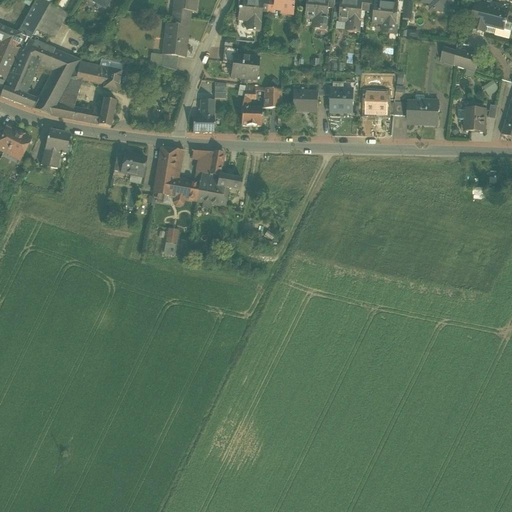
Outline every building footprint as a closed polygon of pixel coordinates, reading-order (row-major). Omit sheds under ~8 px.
[(31,39),(49,5),(50,4),(41,0),(36,0),(18,34),(31,39)] [(90,0),(104,8),(108,0),(90,0)] [(172,19),(188,21),(189,13),(194,13),(195,0),(176,0),(177,1),(174,1),(172,19)] [(240,0),(239,0),(235,42),(253,44),(255,33),(258,33),(260,13),(261,0),(252,0),(253,1),(240,0)] [(273,0),(273,8),(274,8),(281,9),(281,15),(294,16),(295,0),(273,0)] [(307,0),(306,18),(316,19),(315,31),(326,32),(328,9),(329,0),(307,0)] [(362,12),(362,0),(354,0),(354,2),(341,1),(339,21),(349,22),(348,33),(359,34),(362,12)] [(381,0),(376,0),(374,0),(374,13),(373,25),(384,26),(383,33),(396,34),(398,14),(399,6),(397,6),(380,5),(381,0)] [(449,0),(420,0),(420,4),(431,5),(430,13),(449,14),(449,0)] [(412,4),(405,3),(404,15),(403,21),(410,22),(412,4)] [(30,41),(43,47),(48,38),(52,41),(67,15),(49,5),(31,39),(30,41)] [(491,9),(476,5),(471,25),(474,25),(472,30),(509,40),(511,27),(511,24),(505,23),(508,13),(499,11),(500,9),(499,7),(494,5),(492,7),(491,9)] [(177,59),(184,60),(188,28),(187,28),(188,21),(172,19),(171,26),(166,26),(164,43),(167,43),(165,57),(177,59)] [(0,94),(19,50),(24,52),(30,41),(31,39),(18,34),(0,26),(0,94)] [(19,50),(0,94),(0,98),(50,117),(66,87),(79,63),(80,62),(43,47),(30,41),(24,52),(19,50)] [(458,50),(458,45),(457,45),(456,53),(454,68),(475,74),(480,57),(458,50)] [(233,57),(236,57),(237,51),(231,51),(223,50),(222,64),(231,65),(233,57)] [(454,68),(456,53),(443,51),(440,64),(454,68)] [(175,73),(177,59),(165,57),(163,57),(162,59),(151,58),(150,65),(175,73)] [(236,57),(233,57),(231,65),(230,79),(256,83),(259,60),(236,57)] [(103,90),(117,93),(122,65),(109,63),(107,70),(79,63),(66,87),(80,90),(83,82),(103,86),(103,90)] [(406,80),(394,79),(393,87),(398,88),(397,94),(404,95),(406,80)] [(483,89),(490,97),(500,90),(493,81),(483,89)] [(325,97),(326,85),(318,84),(317,94),(318,94),(318,97),(325,97)] [(331,93),(333,93),(333,85),(326,85),(325,97),(331,98),(331,93)] [(85,124),(87,112),(74,109),(80,90),(66,87),(50,117),(85,124)] [(225,89),(214,88),(214,100),(225,101),(225,89)] [(261,110),(247,109),(250,105),(250,101),(263,102),(263,110),(271,120),(280,111),(280,92),(246,88),(241,109),(240,127),(261,128),(261,110)] [(345,115),(352,115),(353,91),(344,91),(344,93),(333,93),(331,93),(331,98),(331,112),(345,113),(345,115)] [(318,94),(317,94),(292,93),(292,113),(317,114),(318,97),(318,94)] [(386,115),(387,115),(388,104),(388,96),(366,95),(366,116),(376,116),(376,114),(386,115)] [(87,112),(85,124),(110,129),(115,103),(103,100),(101,111),(93,109),(92,113),(87,112)] [(511,101),(502,136),(511,138),(511,101)] [(192,135),(213,135),(214,102),(200,102),(200,119),(192,119),(192,135)] [(431,105),(409,104),(408,118),(408,124),(422,124),(422,127),(437,127),(437,115),(440,113),(440,105),(438,103),(433,103),(431,105)] [(394,117),(395,105),(388,104),(387,115),(386,115),(386,117),(394,117)] [(488,119),(495,120),(497,108),(490,107),(488,119)] [(484,133),(485,112),(465,111),(458,111),(458,120),(459,122),(465,122),(465,132),(484,133)] [(23,136),(7,128),(4,133),(0,141),(0,151),(12,158),(14,154),(21,158),(29,142),(22,138),(23,136)] [(70,136),(49,131),(41,166),(57,170),(60,154),(65,155),(70,136)] [(199,184),(194,183),(177,181),(182,151),(160,149),(153,194),(174,198),(173,203),(176,206),(180,207),(182,205),(184,200),(196,202),(199,184)] [(199,184),(196,202),(202,204),(201,208),(211,210),(212,205),(225,208),(228,190),(216,188),(218,177),(220,177),(224,154),(193,152),(192,160),(198,161),(194,183),(199,184)] [(121,174),(124,156),(117,155),(113,172),(121,174)] [(141,178),(145,160),(125,155),(124,156),(121,174),(141,178)] [(239,192),(241,181),(220,177),(218,177),(216,188),(228,190),(239,192)] [(168,229),(166,243),(178,244),(179,230),(168,229)] [(175,256),(177,244),(166,243),(165,255),(175,256)]
